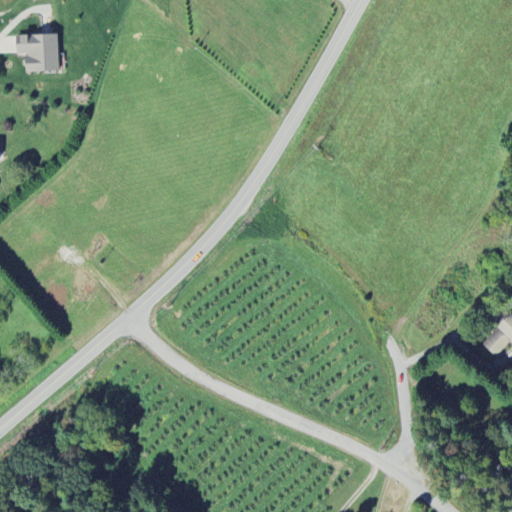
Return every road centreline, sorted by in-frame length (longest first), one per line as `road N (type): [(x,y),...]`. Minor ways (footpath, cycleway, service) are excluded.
road 1 (secondary): [(361,0),(283,141),(207,245),(0,431)]
road 2 (residential): [(426,494),(360,450),(212,385),(131,319)]
road 3 (residential): [(426,494),(406,463),(392,362),(380,340)]
